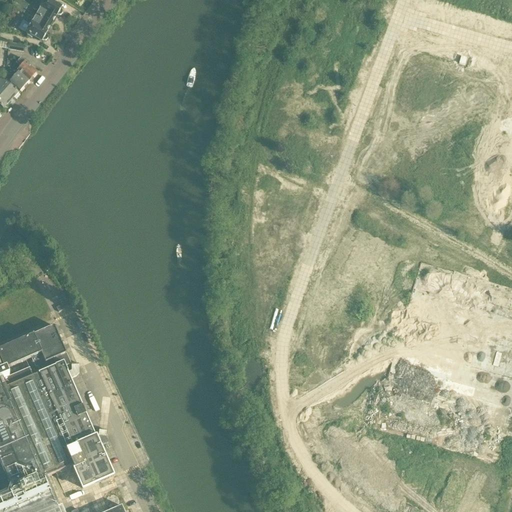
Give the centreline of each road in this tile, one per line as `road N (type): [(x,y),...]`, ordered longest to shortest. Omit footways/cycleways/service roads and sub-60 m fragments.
road 1 (residential): [(333,193),(279,373),(291,439),(323,494),(344,511)]
road 2 (residential): [(405,511),(443,385),(510,297)]
road 3 (residential): [(333,193),(510,297)]
road 4 (residential): [(397,14),(333,193)]
road 5 (unclassified): [(0,149),(108,0)]
